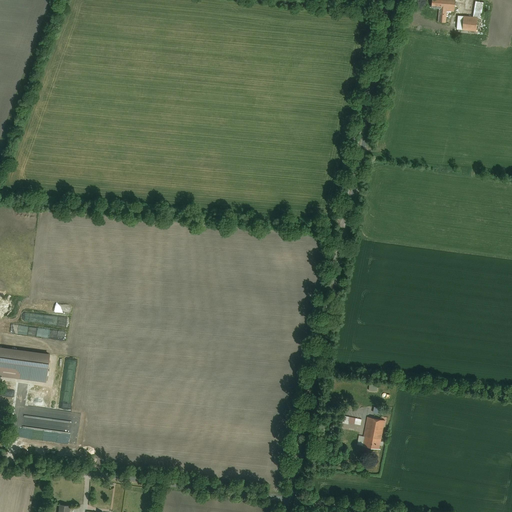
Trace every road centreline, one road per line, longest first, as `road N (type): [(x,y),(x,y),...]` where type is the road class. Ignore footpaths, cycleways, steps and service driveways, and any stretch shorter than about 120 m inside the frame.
road 1 (tertiary): [(290,499),(387,13)]
road 2 (unclassified): [(290,499),(0,462)]
road 3 (track): [(0,149),(53,0)]
